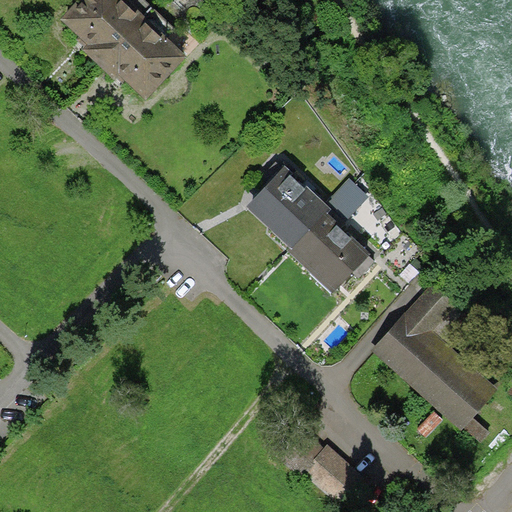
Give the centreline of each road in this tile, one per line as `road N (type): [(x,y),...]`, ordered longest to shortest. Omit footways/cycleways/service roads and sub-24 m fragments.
road 1 (residential): [(452,511),(211,282),(155,209),(0,64)]
road 2 (unknown): [(20,371),(151,250),(181,244)]
road 3 (track): [(166,511),(296,364)]
